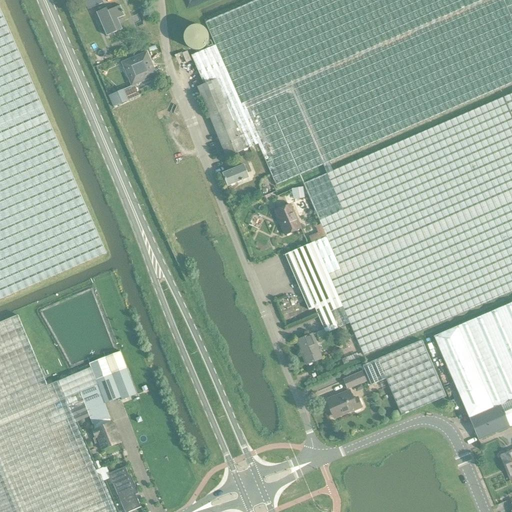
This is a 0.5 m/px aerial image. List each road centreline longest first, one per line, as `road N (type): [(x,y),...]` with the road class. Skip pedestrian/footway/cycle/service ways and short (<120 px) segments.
road 1 (unclassified): [(319,458),(177,92),(161,0)]
road 2 (tertiary): [(44,0),(148,250)]
road 3 (tertiary): [(256,475),(148,250)]
road 4 (tertiary): [(148,250),(239,482)]
road 5 (unclassified): [(486,511),(456,440),(436,421),(319,458)]
